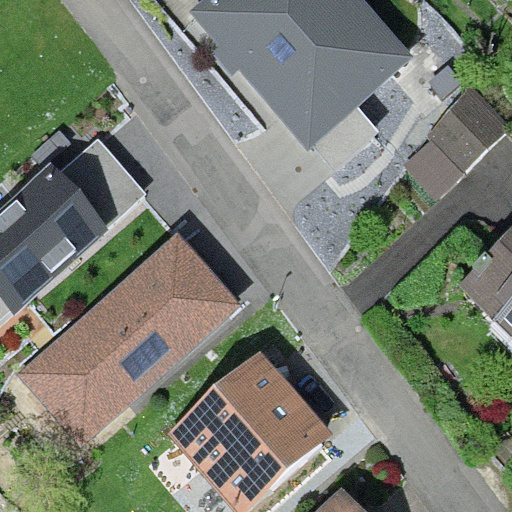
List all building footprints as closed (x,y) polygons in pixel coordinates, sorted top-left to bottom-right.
[(408,76),(343,0),(228,0),(200,23),(312,156),(408,76)] [(450,136),(419,171),(454,201),(511,134),(511,125),(481,100),(450,136)] [(105,229),(56,172),(0,219),(0,284),(17,304),(105,229)] [(511,256),(476,291),(511,328),(511,256)] [(234,323),(180,257),(28,381),(83,448),(234,323)] [(264,371),(183,441),(244,511),(249,511),(328,445),(264,371)]
